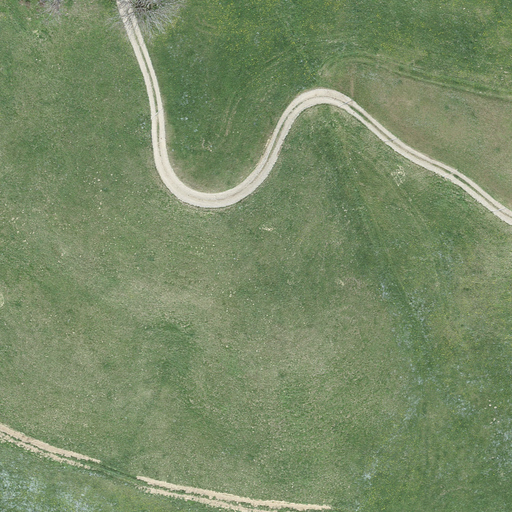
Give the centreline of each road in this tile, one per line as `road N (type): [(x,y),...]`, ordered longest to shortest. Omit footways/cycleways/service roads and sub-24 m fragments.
road 1 (track): [(125,0),(150,76),(160,160),(176,188),(211,200),(241,193),(265,167),(295,106),(330,97),(511,217)]
road 2 (track): [(306,99),(330,58),(348,54),(511,93)]
